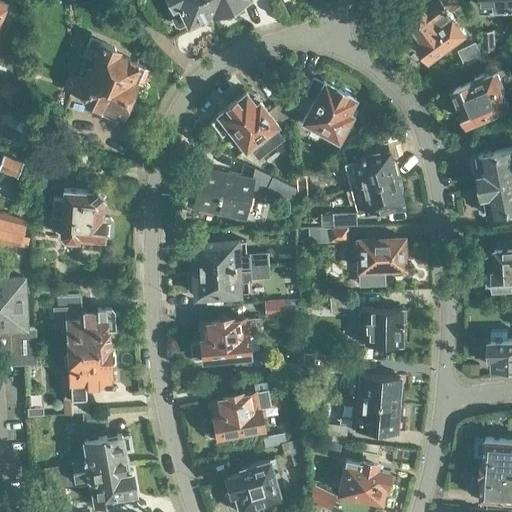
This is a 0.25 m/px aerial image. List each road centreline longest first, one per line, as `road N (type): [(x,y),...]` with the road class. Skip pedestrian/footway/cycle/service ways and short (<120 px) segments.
road 1 (residential): [(193,511),(168,422),(155,324),(154,234),(167,131),(194,86),(246,49),(326,35)]
road 2 (residential): [(326,35),(376,67),(429,136),(445,225),(446,396)]
